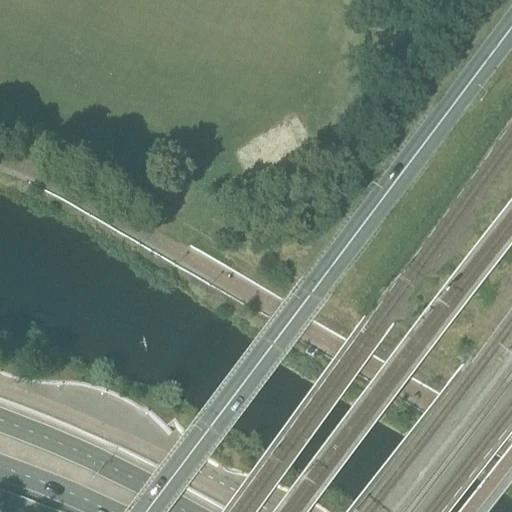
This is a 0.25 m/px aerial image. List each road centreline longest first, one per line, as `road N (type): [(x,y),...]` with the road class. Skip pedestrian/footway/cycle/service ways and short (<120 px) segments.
road 1 (secondary): [(147,511),(511,26)]
road 2 (primary): [(196,511),(147,482),(0,422)]
